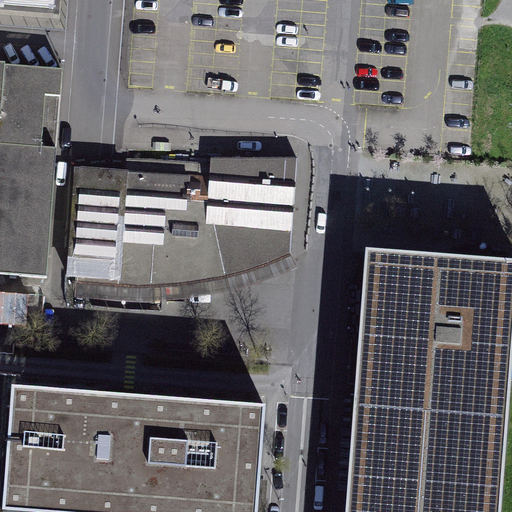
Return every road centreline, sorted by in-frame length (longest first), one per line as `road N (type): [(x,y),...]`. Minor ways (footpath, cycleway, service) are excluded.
road 1 (residential): [(308,382),(0,366)]
road 2 (residential): [(308,382),(325,125)]
road 3 (residential): [(298,511),(308,382)]
